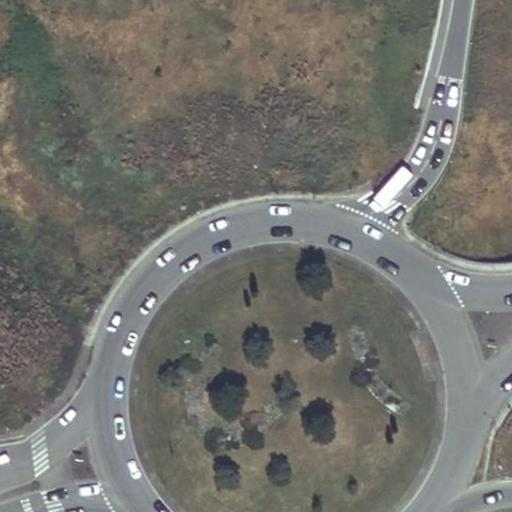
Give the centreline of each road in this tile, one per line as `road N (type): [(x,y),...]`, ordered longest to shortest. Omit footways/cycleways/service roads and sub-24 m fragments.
road 1 (secondary): [(351,228),(275,214),(186,242),(133,291),(103,366)]
road 2 (trunk): [(461,0),(428,159),(390,205),(351,228)]
road 3 (secondary): [(464,409),(458,346),(439,303),(410,267)]
road 4 (secondary): [(103,366),(88,407),(70,427),(0,473)]
road 5 (secondary): [(103,366),(111,465),(139,511)]
